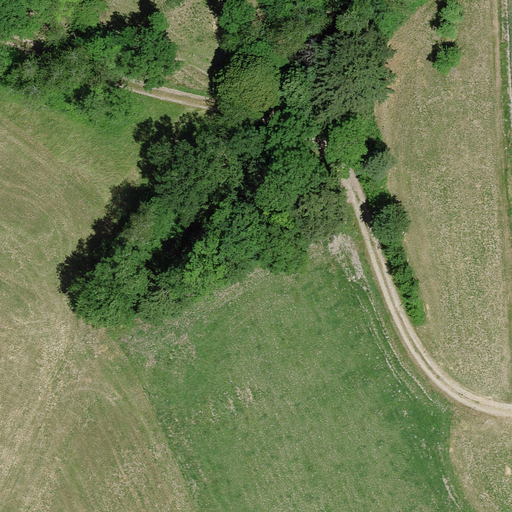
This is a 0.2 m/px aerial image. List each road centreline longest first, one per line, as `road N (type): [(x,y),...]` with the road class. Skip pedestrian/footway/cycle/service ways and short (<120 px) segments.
road 1 (track): [(0,28),(185,97),(308,108),(347,160),(416,356),(461,397),(511,409)]
road 2 (track): [(494,0),(511,308)]
